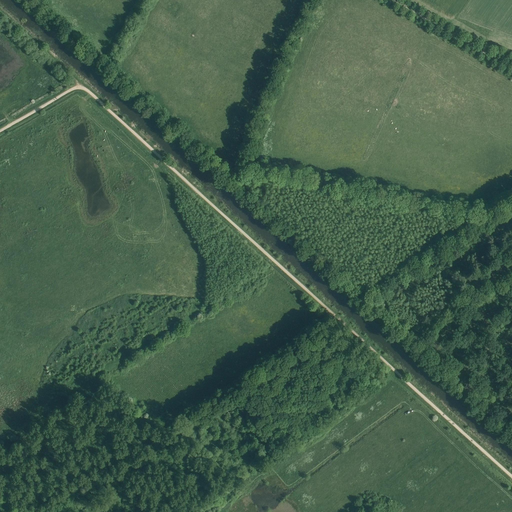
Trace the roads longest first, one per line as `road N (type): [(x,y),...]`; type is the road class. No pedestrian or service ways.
road 1 (track): [(511,476),(81,84)]
road 2 (track): [(334,314),(170,426)]
road 3 (track): [(394,0),(511,68)]
